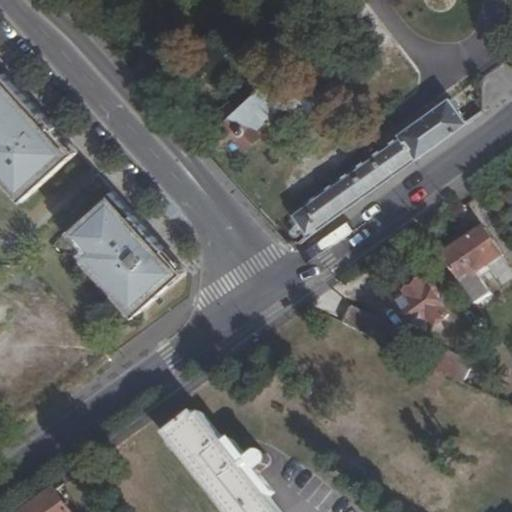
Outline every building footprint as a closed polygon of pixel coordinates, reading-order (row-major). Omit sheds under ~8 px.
[(273,64),(270,76),(322,89),(326,93),(329,79),(273,64)] [(7,75),(0,80),(0,177),(23,203),(78,154),(7,75)] [(220,119),(195,141),(249,200),(254,195),(225,160),(227,159),(222,153),(224,152),(216,142),(230,131),(247,149),(259,139),(256,135),(258,133),(253,127),(278,103),(308,110),(331,142),(357,137),(326,93),(322,89),(270,76),(234,107),(229,101),(215,113),(220,119)] [(299,239),(465,120),(447,98),(369,154),(288,212),(295,222),(278,233),(281,237),(299,239)] [(284,209),(286,207),(284,205),(289,201),(283,194),(278,197),(273,190),(271,192),(284,209)] [(113,194),(59,243),(130,323),(185,274),(113,194)] [(271,224),(274,229),(289,219),(285,214),(271,224)] [(486,228),(445,255),(480,305),(493,295),(479,274),(489,267),(497,278),(510,268),(504,257),(505,256),(486,228)] [(422,336),(452,316),(439,298),(440,293),(436,286),(431,286),(427,280),(410,291),(405,282),(398,287),(401,292),(395,298),(422,336)] [(352,306),(344,322),(390,344),(396,329),(376,320),(377,317),(352,306)] [(442,347),(433,365),(466,381),(474,364),(442,347)] [(277,511),(198,411),(170,432),(233,511),(277,511)] [(80,511),(61,485),(28,509),(30,511),(80,511)]
